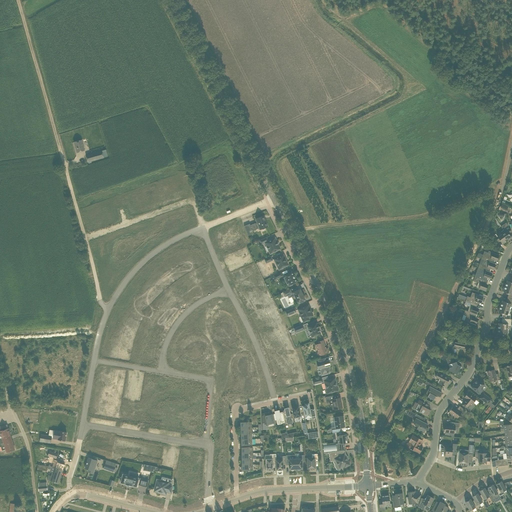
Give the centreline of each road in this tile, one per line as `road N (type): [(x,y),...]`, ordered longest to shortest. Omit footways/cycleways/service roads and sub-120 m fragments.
road 1 (track): [(107,312),(17,0)]
road 2 (tertiary): [(368,486),(345,349),(273,197)]
road 3 (tertiary): [(273,197),(173,0)]
road 4 (residential): [(93,360),(107,312),(137,267),(202,228)]
road 5 (residential): [(202,228),(193,200),(83,239)]
road 6 (unclassified): [(36,511),(31,460),(0,380)]
road 7 (unclassified): [(236,499),(235,411),(275,403)]
road 8 (residential): [(275,403),(227,285)]
road 9 (residential): [(82,425),(204,444)]
